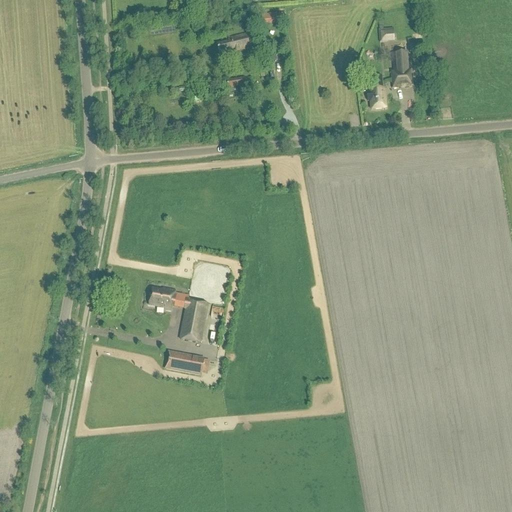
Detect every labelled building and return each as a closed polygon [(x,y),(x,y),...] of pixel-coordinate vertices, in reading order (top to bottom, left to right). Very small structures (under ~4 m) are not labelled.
[(263,26),(277,25),(276,15),(262,16),(263,26)] [(380,34),(381,44),(394,43),(393,33),(380,34)] [(218,46),(221,60),(232,57),(231,55),(251,51),(247,36),(227,41),(228,43),(218,46)] [(413,89),(412,71),(408,71),(406,55),(392,56),(394,73),(391,73),(392,90),(413,89)] [(228,90),(246,87),(245,79),(227,82),(228,90)] [(372,111),(386,110),(385,97),(383,97),(382,80),(369,80),(372,111)] [(152,290),(149,307),(160,309),(163,309),(163,311),(171,313),(172,308),(175,296),(175,292),(163,290),(162,292),(152,290)] [(208,305),(188,302),(186,311),(180,341),(200,345),(208,305)] [(155,315),(156,309),(133,306),(132,312),(155,315)] [(202,379),(205,360),(168,353),(165,372),(202,379)]
